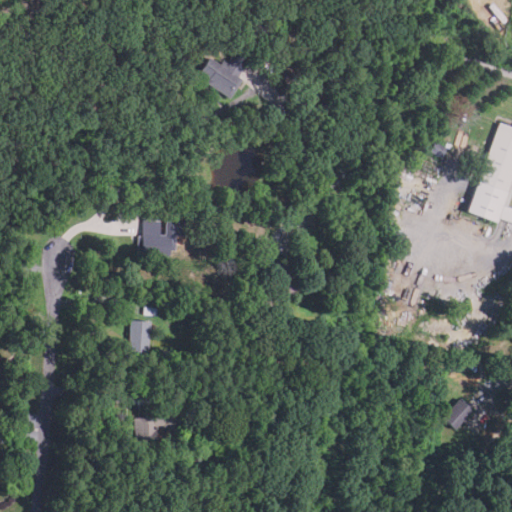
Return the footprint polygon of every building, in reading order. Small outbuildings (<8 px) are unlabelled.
[(230,98),(205,81),(208,77),(199,70),(209,55),(221,62),(223,58),(227,61),(236,48),(249,57),(237,74),(243,78),(230,98)] [(288,87),(283,76),(296,70),(301,81),(288,87)] [(293,98),(292,90),(303,89),(304,97),(293,98)] [(468,210),(498,220),(500,215),(511,219),(511,206),(503,203),(511,178),(511,125),(499,121),(468,210)] [(443,156),(430,150),(435,139),(448,146),(443,156)] [(168,257),(139,255),(140,219),(160,220),(160,226),(164,226),(165,218),(185,220),(184,235),(176,235),(175,250),(169,250),(168,257)] [(248,250),(248,237),(261,237),(262,249),(248,250)] [(207,244),(217,246),(213,258),(204,255),(207,244)] [(286,292),(278,261),(294,257),(302,287),(286,292)] [(249,304),(236,304),(237,296),(249,297),(249,304)] [(155,315),(141,314),(142,306),(156,307),(155,315)] [(149,353),(124,352),(127,318),(151,320),(149,353)] [(461,397),(474,409),(467,416),(469,419),(465,423),(463,420),(455,428),(443,416),(461,397)] [(135,448),(133,418),(143,417),(143,414),(182,412),(183,428),(163,429),(163,425),(156,425),(157,446),(135,448)] [(202,420),(201,412),(212,412),(212,420),(202,420)] [(169,506),(168,498),(183,497),(183,506),(169,506)]
